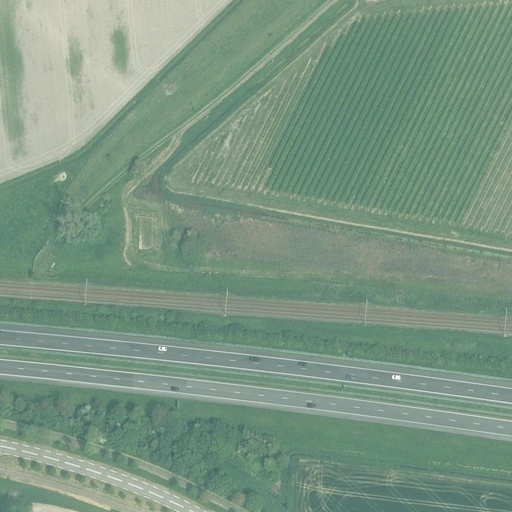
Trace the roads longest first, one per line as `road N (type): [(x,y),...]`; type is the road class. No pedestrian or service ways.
road 1 (motorway): [(0,366),(511,427)]
road 2 (motorway): [(511,395),(0,337)]
road 3 (secondary): [(185,511),(75,464),(0,446)]
